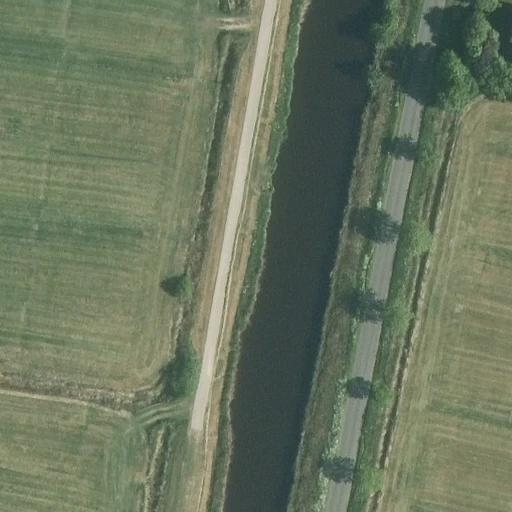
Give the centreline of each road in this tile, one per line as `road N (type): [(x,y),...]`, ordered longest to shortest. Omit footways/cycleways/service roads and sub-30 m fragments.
road 1 (tertiary): [(338,511),(438,0)]
road 2 (track): [(179,511),(271,0)]
